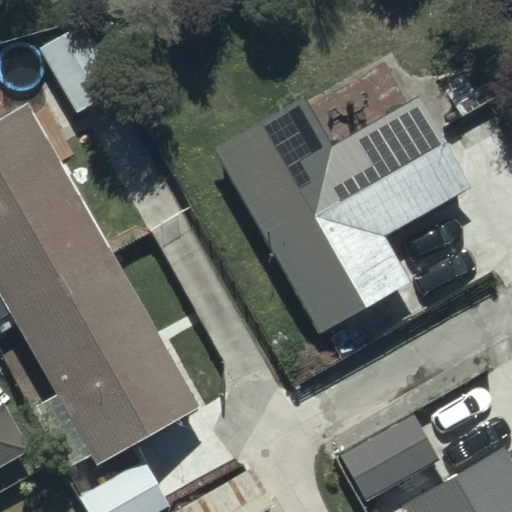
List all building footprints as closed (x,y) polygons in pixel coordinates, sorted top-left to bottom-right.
[(300,83),(207,137),(313,321),(403,269),(378,225),(463,175),(412,87),(330,134),(300,83)] [(194,393),(22,91),(0,103),(0,292),(52,384),(29,397),(65,459),(87,446),(91,452),(194,393)] [(0,454),(23,442),(0,401),(0,454)] [(409,402),(337,445),(364,490),(436,447),(409,402)] [(511,511),(511,453),(501,435),(395,492),(406,511),(511,511)] [(86,511),(136,511),(164,495),(139,453),(75,492),(86,511)] [(242,511),(265,499),(242,459),(159,507),(161,511),(242,511)]
